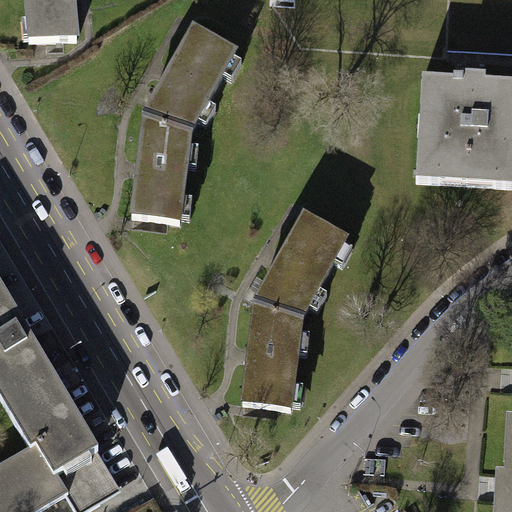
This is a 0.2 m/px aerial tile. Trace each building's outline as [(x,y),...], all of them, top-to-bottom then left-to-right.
[(24,0),(29,44),(79,44),(76,2),(75,0),(24,0)] [(232,57),(189,34),(165,77),(140,121),(134,170),(128,221),(176,227),(187,135),(232,57)] [(511,87),(459,84),(427,82),(423,143),(416,143),(413,184),(437,185),(437,178),(490,182),(490,189),(511,190),(511,149),(508,150),(511,88),(511,87)] [(245,357),(240,407),(287,412),(297,321),(342,245),(300,221),(276,264),(251,308),(245,357)] [(0,406),(26,451),(0,466),(0,511),(40,511),(42,511),(62,499),(51,480),(89,458),(94,455),(82,434),(10,311),(0,294),(0,406)] [(496,492),(494,511),(511,511),(511,428),(505,428),(505,485),(497,485),(496,492)] [(89,458),(51,480),(62,499),(69,511),(87,511),(97,506),(95,504),(111,495),(89,458)]
